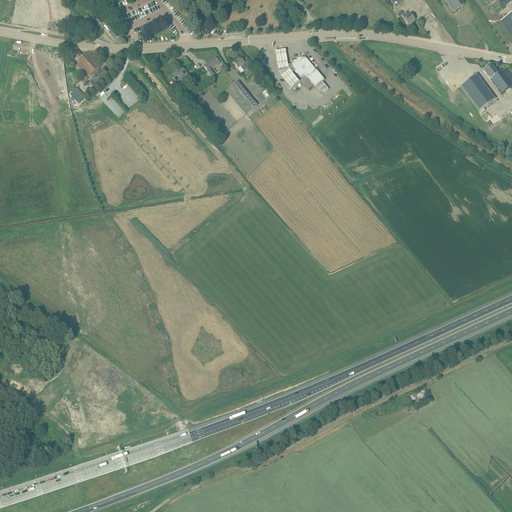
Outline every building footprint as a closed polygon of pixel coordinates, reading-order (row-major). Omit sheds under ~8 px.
[(461,0),(445,0),(445,1),(454,13),(465,5),(461,0)] [(109,33),(112,37),(115,41),(119,37),(99,14),(97,11),(94,13),(90,15),(93,19),(96,16),(97,15),(99,18),(95,22),(99,27),(104,23),(106,25),(105,26),(108,28),(107,29),(110,32),(109,33)] [(397,15),(399,17),(401,15),(404,19),(408,25),(415,20),(410,14),(409,15),(406,12),(403,14),(401,12),(397,15)] [(511,13),(501,21),(511,37),(511,13)] [(87,15),(83,19),(91,28),(95,25),(87,15)] [(77,51),(72,55),(75,59),(79,63),(76,65),(87,78),(93,73),(95,76),(100,72),(97,69),(101,66),(95,59),(89,52),(88,52),(83,56),(77,50),(77,51)] [(285,52),(275,53),(278,76),(290,91),(298,84),(292,75),(296,71),(292,67),(287,67),(285,52)] [(297,60),(291,61),(292,67),(296,71),(300,77),(303,76),(305,75),(307,77),(307,78),(315,88),(317,87),(323,95),(329,90),(322,82),(325,80),(316,70),(305,57),(297,58),(297,60)] [(204,67),(207,71),(208,72),(212,77),(215,74),(211,69),(220,63),(215,58),(204,67)] [(235,65),(238,69),(240,67),(244,71),(250,66),(247,61),(244,64),(240,59),(238,61),(237,60),(233,63),(235,64),(235,65)] [(483,70),(486,74),(505,100),(511,95),(511,77),(508,73),(505,69),(499,74),(491,64),(483,70)] [(177,72),(171,77),(177,84),(181,80),(181,81),(188,76),(181,68),(178,71),(177,71),(177,72)] [(92,79),(98,86),(111,74),(107,70),(106,72),(103,69),(100,72),(95,76),(92,79)] [(461,87),(479,111),(495,99),(477,75),(461,87)] [(227,91),(246,115),(257,106),(238,83),(227,91)] [(261,92),(266,98),(269,96),(272,101),(276,97),(273,93),(271,94),(266,88),(261,92)] [(77,89),(71,94),(80,103),(85,98),(77,89)] [(100,107),(97,98),(88,101),(91,110),(100,107)]
